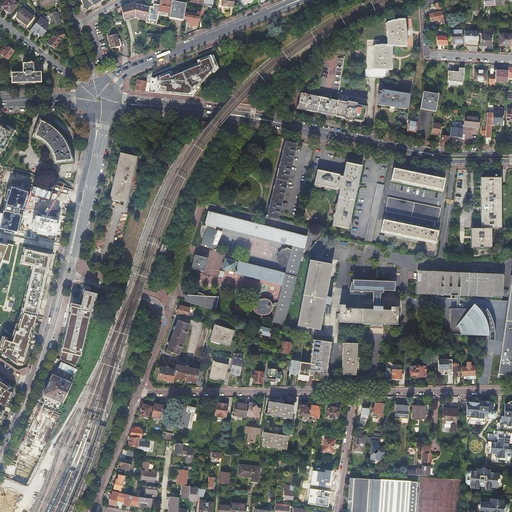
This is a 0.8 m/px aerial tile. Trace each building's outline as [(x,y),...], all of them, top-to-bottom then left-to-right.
[(6,12),(7,11),(10,9),(13,11),(18,4),(13,0),(6,0),(1,7),(5,10),(6,12)] [(88,9),(102,0),(82,0),(84,7),(88,9)] [(171,0),(163,0),(163,1),(160,1),(159,11),(170,13),(171,0)] [(173,0),(171,0),(170,13),(169,17),(183,20),(183,19),(184,12),(186,3),(173,1),(173,0)] [(218,9),(227,9),(228,10),(229,7),(229,6),(233,7),(233,0),(219,0),(219,5),(218,5),(218,9)] [(121,6),(124,21),(135,18),(146,21),(149,6),(135,3),(121,6)] [(32,20),(34,17),(27,11),(28,9),(25,7),(17,17),(23,22),(22,22),(27,26),(30,22),(30,23),(32,20)] [(444,24),(442,11),(430,14),(431,21),(440,19),(441,24),(444,24)] [(54,21),(55,24),(60,23),(57,12),(49,14),(52,22),(54,21)] [(186,23),(198,25),(199,20),(201,12),(198,12),(197,14),(188,13),(187,19),(186,23)] [(29,33),(35,37),(36,35),(41,38),(45,33),(45,32),(47,29),(45,27),(45,26),(42,24),(43,22),(43,21),(43,20),(42,19),(41,19),(40,19),(40,20),(39,20),(29,33)] [(386,24),(387,32),(387,44),(381,44),(372,45),(372,69),(391,70),(392,46),(406,47),(405,46),(406,32),(404,20),(405,20),(405,19),(404,19),(396,19),(393,20),(386,22),(386,23),(385,23),(385,24),(386,24)] [(452,44),(465,43),(464,30),(452,31),(452,44)] [(465,46),(478,46),(478,31),(464,30),(465,43),(465,46)] [(55,49),(58,46),(57,45),(62,39),(66,37),(64,31),(57,33),(55,36),(54,35),(47,43),(55,49)] [(120,46),(117,34),(107,36),(110,48),(120,46)] [(481,45),(491,45),(492,35),(481,35),(481,45)] [(447,36),(437,36),(437,44),(448,45),(447,38),(447,36)] [(14,51),(10,48),(9,49),(5,46),(0,51),(0,52),(8,59),(14,51)] [(219,48),(152,75),(151,83),(149,92),(192,97),(219,69),(213,55),(220,52),(219,48)] [(7,66),(8,73),(11,73),(12,83),(41,82),(41,83),(42,83),(41,71),(34,72),(33,63),(34,63),(34,62),(32,62),(32,61),(30,61),(30,60),(19,51),(7,66)] [(448,71),(448,78),(447,83),(463,84),(464,68),(459,68),(459,72),(458,72),(452,71),(448,71)] [(152,75),(153,70),(148,72),(146,82),(137,80),(135,89),(144,92),(146,83),(151,83),(152,75)] [(487,71),(477,70),(476,81),(484,81),(486,81),(487,71)] [(415,81),(399,78),(397,93),(383,90),(383,92),(379,92),(379,94),(378,95),(379,95),(378,104),(407,109),(410,94),(413,95),(415,81)] [(335,116),(352,119),(355,91),(340,88),(337,101),(335,116)] [(364,93),(357,91),(354,120),(362,121),(367,122),(368,107),(366,107),(367,101),(368,102),(369,94),(364,93)] [(418,122),(416,132),(422,134),(427,110),(427,109),(435,111),(439,93),(438,93),(437,94),(423,92),(421,105),(418,122)] [(298,108),(335,116),(337,101),(306,94),(306,93),(304,93),(304,94),(301,93),(298,108)] [(504,111),(499,111),(499,113),(493,113),(492,119),(492,120),(492,123),(503,124),(504,111)] [(463,126),(479,128),(480,118),(464,116),(463,126)] [(40,120),(38,125),(33,136),(38,139),(40,140),(44,143),(46,144),(49,147),(50,149),(52,154),(54,158),(55,163),(72,162),(72,159),(71,155),(70,153),(70,151),(68,147),(67,144),(63,138),(61,136),(59,133),(57,131),(54,129),(50,126),(40,120)] [(409,120),(407,130),(416,132),(418,122),(409,120)] [(0,145),(5,148),(17,128),(8,122),(6,125),(0,121),(0,145)] [(442,125),(433,123),(431,135),(440,137),(442,125)] [(452,137),(462,138),(463,128),(453,127),(452,137)] [(442,135),(441,144),(446,145),(446,141),(449,142),(450,136),(442,135)] [(278,218),(296,144),(285,142),(267,215),(266,215),(266,216),(267,216),(278,219),(279,219),(279,218),(278,218)] [(340,175),(317,170),(314,185),(337,190),(337,189),(340,190),(332,226),(348,229),(362,166),(346,162),(343,177),(340,176),(340,175)] [(437,175),(433,174),(433,177),(421,174),(421,172),(418,171),(417,173),(405,171),(406,169),(402,168),(402,170),(394,168),(391,180),(442,190),(445,179),(436,177),(437,175)] [(499,178),(501,178),(501,177),(494,177),(492,177),(486,177),(484,177),(480,177),(480,178),(482,178),(483,228),(481,228),(470,228),(470,229),(473,229),(473,248),(472,248),(491,248),(491,247),(490,247),(489,229),(494,228),(502,228),(500,228),(499,178)] [(377,184),(365,241),(372,243),(384,185),(377,184)] [(12,187),(6,204),(7,205),(20,209),(23,210),(28,192),(12,187)] [(388,197),(388,200),(440,211),(441,208),(388,197)] [(440,211),(388,200),(386,208),(439,219),(440,211)] [(5,211),(19,214),(20,209),(7,205),(5,211)] [(439,219),(386,208),(385,211),(438,222),(439,219)] [(4,211),(0,226),(0,228),(17,232),(21,215),(19,214),(5,211),(4,211)] [(274,322),(280,324),(284,325),(295,283),(304,250),(301,249),(305,236),(255,223),(209,212),(207,217),(206,223),(207,223),(206,226),(203,225),(202,225),(201,227),(200,229),(200,231),(200,234),(200,236),(200,238),(202,238),(200,246),(211,248),(215,229),(213,229),(214,225),(250,234),(293,245),(291,250),(290,250),(288,249),(287,249),(285,249),(284,250),(282,251),(281,252),(280,253),(279,254),(279,256),(278,257),(278,259),(278,260),(279,262),(280,263),(281,264),(282,266),(283,266),(285,267),(286,267),(287,267),(286,274),(239,262),(239,263),(236,262),(236,261),(228,259),(227,263),(223,262),(222,266),(223,266),(222,270),(234,273),(235,265),(238,266),(237,271),(235,271),(235,272),(236,272),(236,273),(240,274),(241,276),(242,277),(244,279),(245,279),(247,280),(249,280),(251,280),(253,280),(255,279),(256,278),(283,285),(279,302),(273,303),(273,302),(272,301),(271,300),(269,299),(268,299),(267,299),(265,299),(263,299),(260,301),(259,302),(257,304),(256,305),(256,306),(256,307),(255,308),(255,309),(256,310),(256,311),(257,312),(257,313),(258,313),(259,314),(263,315),(266,315),(268,315),(270,314),(271,314),(272,313),(273,312),(274,310),(274,309),(274,307),(274,306),(278,304),(274,322)] [(35,215),(32,230),(54,236),(57,220),(35,215)] [(392,222),(383,220),(381,231),(426,241),(424,249),(435,252),(437,243),(436,243),(438,231),(429,229),(430,227),(426,227),(426,229),(412,226),(413,224),(409,223),(409,225),(395,222),(396,220),(392,219),(392,222)] [(6,245),(0,243),(0,265),(2,260),(8,245),(6,245)] [(8,245),(2,260),(9,261),(13,245),(6,243),(6,245),(8,245)] [(50,253),(24,247),(21,261),(33,265),(23,309),(18,330),(14,329),(11,341),(4,338),(2,345),(6,348),(4,351),(15,360),(22,361),(36,313),(50,253)] [(192,268),(201,270),(205,271),(208,259),(205,258),(195,256),(192,268)] [(310,260),(297,326),(320,330),(325,304),(328,286),(332,268),(333,265),(310,260)] [(418,294),(438,295),(451,295),(451,299),(457,299),(457,296),(457,294),(481,295),(492,296),(492,297),(502,298),(502,296),(502,294),(503,274),(481,274),(438,272),(418,271),(417,281),(417,293),(418,293),(418,294)] [(393,283),(351,281),(351,284),(350,284),(349,292),(373,292),(380,292),(393,292),(393,283)] [(97,293),(75,287),(70,290),(55,357),(79,367),(84,356),(97,293)] [(511,287),(499,375),(511,376),(511,287)] [(217,307),(218,298),(216,298),(216,297),(207,296),(199,292),(198,295),(188,294),(187,302),(214,310),(214,311),(216,311),(216,310),(216,307),(217,307)] [(180,305),(177,314),(191,318),(194,309),(180,305)] [(345,305),(340,305),(339,323),(397,325),(398,307),(391,307),(391,310),(382,310),(382,307),(380,306),(373,306),(373,310),(345,309),(345,305)] [(457,335),(485,338),(485,336),(484,333),(492,333),(491,341),(492,341),(495,337),(495,329),(493,322),(490,315),(486,308),(483,310),(484,311),(481,312),(478,308),(475,311),(469,306),(466,310),(460,309),(455,310),(455,309),(449,309),(448,309),(448,331),(457,331),(458,333),(457,335)] [(170,342),(167,351),(179,355),(190,325),(178,320),(175,328),(170,342)] [(210,325),(203,323),(193,359),(200,361),(210,325)] [(214,324),(210,340),(221,344),(222,343),(230,345),(234,330),(214,324)] [(311,364),(300,362),(299,375),(298,380),(308,381),(309,374),(313,374),(312,379),(327,381),(329,373),(327,373),(331,342),(314,340),(311,364)] [(283,342),(282,353),(286,353),(290,354),(291,343),(283,342)] [(343,343),(342,375),(349,375),(356,375),(358,344),(343,343)] [(240,378),(243,359),(237,358),(238,354),(234,353),(233,358),(230,372),(234,373),(234,374),(235,375),(237,376),(237,377),(238,377),(240,378)] [(228,365),(230,358),(214,354),(213,361),(228,365)] [(438,360),(438,369),(439,370),(444,370),(445,372),(452,372),(452,367),(452,364),(448,364),(448,360),(438,360)] [(225,380),(226,374),(228,365),(213,361),(209,377),(214,378),(218,379),(218,378),(225,380)] [(291,361),(290,367),(289,373),(294,374),(299,375),(300,362),(291,361)] [(473,379),(475,379),(475,377),(475,376),(475,366),(470,367),(470,363),(467,363),(467,367),(462,367),(462,376),(462,380),(467,379),(467,376),(471,376),(471,379),(473,379)] [(159,367),(157,379),(173,383),(174,378),(197,382),(199,370),(176,365),(175,370),(170,369),(159,367)] [(268,366),(265,382),(270,382),(270,381),(273,382),(275,382),(276,381),(277,381),(277,382),(278,382),(279,382),(280,382),(280,381),(280,380),(280,379),(281,372),(277,372),(278,368),(277,368),(273,367),(272,367),(269,366),(268,366)] [(414,370),(410,370),(409,375),(411,375),(413,375),(413,376),(417,376),(417,377),(425,377),(425,366),(414,366),(414,370)] [(393,370),(392,379),(396,380),(401,380),(402,370),(393,370)] [(255,371),(253,382),(258,382),(262,383),(264,373),(255,371)] [(64,401),(71,384),(58,379),(59,378),(53,375),(45,395),(50,397),(51,396),(64,401)] [(12,391),(0,382),(0,404),(4,406),(12,391)] [(496,417),(496,413),(496,412),(496,411),(495,411),(494,410),(493,410),(493,408),(494,403),(494,402),(482,401),(482,404),(479,403),(479,402),(478,402),(473,402),(468,402),(467,402),(466,418),(467,418),(470,418),(470,421),(476,422),(480,422),(486,422),(486,421),(486,419),(490,420),(490,418),(490,419),(491,419),(492,419),(493,419),(494,419),(495,418),(496,418),(496,417)] [(487,447),(488,448),(489,449),(489,451),(489,454),(492,454),(496,454),(496,458),(496,462),(506,463),(506,462),(507,459),(510,456),(511,455),(511,443),(511,444),(511,440),(511,437),(511,401),(510,402),(508,403),(507,404),(505,404),(504,412),(505,412),(504,413),(504,414),(504,415),(504,416),(503,418),(501,417),(501,418),(501,420),(500,419),(499,423),(499,430),(498,431),(497,431),(496,434),(496,439),(498,439),(497,443),(488,442),(488,444),(487,447)] [(253,403),(249,402),(249,405),(247,417),(252,417),(254,416),(255,418),(259,419),(260,415),(259,413),(260,412),(261,408),(258,408),(256,405),(256,404),(253,403)] [(266,413),(265,415),(267,415),(266,415),(291,419),(293,406),(268,402),(267,414),(266,413)] [(143,404),(139,415),(143,417),(143,418),(147,420),(152,405),(148,403),(147,405),(143,404)] [(222,403),(216,403),(214,417),(226,418),(228,404),(222,403)] [(247,417),(249,405),(244,404),(240,404),(236,403),(234,415),(242,417),(247,417)] [(373,408),(372,417),(384,418),(384,413),(383,413),(384,404),(379,404),(375,403),(375,409),(373,408)] [(159,404),(154,404),(152,416),(160,418),(160,419),(166,420),(168,411),(162,409),(163,405),(159,404)] [(310,415),(311,409),(306,408),(307,405),(304,405),(301,404),(301,407),(300,415),(305,416),(304,418),(306,418),(307,418),(308,418),(309,418),(310,415)] [(180,418),(178,425),(191,428),(193,423),(192,423),(194,414),(195,414),(196,408),(190,407),(185,405),(182,418),(180,418)] [(396,405),(395,418),(408,419),(409,406),(402,406),(396,405)] [(320,413),(320,409),(319,408),(319,407),(316,406),(312,406),(310,414),(318,416),(319,413),(320,413)] [(413,406),(412,419),(421,420),(421,418),(425,419),(425,415),(426,415),(426,414),(427,414),(427,413),(427,412),(426,412),(426,411),(424,411),(424,407),(419,407),(413,406)] [(327,407),(326,418),(338,419),(339,408),(333,408),(327,407)] [(455,424),(456,409),(450,409),(444,409),(443,418),(442,418),(442,419),(443,419),(443,423),(455,424)] [(104,418),(102,425),(107,426),(106,429),(110,431),(112,422),(108,421),(109,419),(104,418)] [(67,511),(72,511),(73,511),(82,488),(93,460),(99,441),(104,427),(99,425),(94,442),(90,454),(85,468),(74,496),(67,511)] [(251,427),(245,426),(244,433),(249,434),(247,442),(255,443),(256,434),(260,435),(261,429),(256,428),(255,429),(252,429),(251,427)] [(131,437),(141,438),(142,430),(140,430),(140,428),(136,427),(136,429),(133,429),(131,437)] [(162,441),(170,442),(172,442),(174,435),(164,432),(162,441)] [(264,433),(262,446),(287,450),(289,436),(264,433)] [(356,435),(354,450),(363,452),(365,436),(356,435)] [(139,444),(146,446),(147,439),(141,438),(131,437),(130,437),(129,444),(133,445),(133,446),(138,447),(139,444)] [(324,441),(324,444),(323,451),(333,453),(334,449),(335,449),(336,448),(337,447),(337,446),(336,445),(335,444),(334,444),(335,440),(325,439),(324,441)] [(372,441),(370,460),(375,461),(376,460),(376,461),(380,461),(381,446),(380,448),(378,447),(378,444),(379,442),(372,441)] [(192,463),(193,449),(194,449),(182,447),(182,445),(176,444),(175,453),(187,455),(187,462),(192,463)] [(406,470),(406,475),(430,476),(431,454),(428,453),(429,451),(429,448),(426,448),(426,453),(423,453),(422,469),(417,469),(417,471),(406,470)] [(121,459),(120,465),(121,465),(120,469),(129,471),(131,462),(134,452),(127,450),(124,460),(121,459)] [(154,462),(153,469),(160,470),(161,463),(154,462)] [(239,465),(238,476),(251,477),(251,478),(251,479),(251,481),(259,482),(260,467),(239,465)] [(177,480),(176,485),(183,486),(186,486),(188,471),(192,471),(192,468),(185,467),(184,471),(179,470),(179,476),(178,480),(177,480)] [(57,511),(62,500),(74,471),(69,469),(60,489),(51,509),(49,511),(57,511)] [(490,470),(477,469),(477,471),(470,471),(468,472),(467,473),(466,474),(466,475),(465,480),(465,481),(466,482),(466,483),(467,484),(468,484),(468,485),(469,485),(469,486),(470,486),(479,487),(480,487),(480,486),(484,487),(485,487),(491,488),(498,488),(498,487),(499,475),(499,473),(490,472),(490,470)] [(141,471),(140,477),(140,481),(142,481),(142,479),(148,480),(147,486),(154,486),(155,482),(156,473),(141,471)] [(221,472),(220,483),(229,484),(230,473),(221,472)] [(117,476),(114,489),(115,489),(115,490),(118,491),(119,490),(121,490),(124,476),(118,475),(118,476),(117,476)] [(306,477),(304,492),(313,494),(315,493),(315,488),(317,488),(318,479),(313,478),(313,475),(310,475),(310,478),(306,477)] [(416,511),(418,482),(350,478),(349,498),(347,498),(347,505),(348,505),(347,511),(416,511)] [(147,486),(146,492),(147,492),(146,496),(156,497),(157,488),(147,486)] [(183,486),(181,498),(189,499),(190,488),(190,486),(186,486),(183,486)] [(199,489),(190,488),(189,499),(189,500),(197,501),(198,498),(198,496),(198,489),(199,489)] [(285,491),(284,499),(293,501),(294,493),(290,492),(290,490),(287,490),(287,492),(285,491)] [(119,493),(113,491),(112,495),(111,494),(110,499),(111,499),(110,504),(115,506),(117,496),(118,496),(119,493)] [(119,493),(118,496),(117,501),(125,503),(124,505),(129,506),(130,504),(130,503),(132,503),(132,504),(134,506),(135,506),(137,497),(127,494),(119,493)] [(151,499),(139,497),(137,507),(138,507),(137,507),(140,508),(149,509),(150,509),(151,499)] [(177,511),(179,498),(171,497),(169,511),(171,511),(177,511)] [(508,511),(509,508),(508,507),(508,506),(508,505),(507,505),(507,504),(506,504),(505,504),(503,504),(504,500),(490,499),(490,502),(486,502),(482,502),(482,504),(480,503),(479,503),(478,504),(478,505),(478,506),(477,507),(477,508),(477,509),(478,510),(478,511),(479,511),(481,511),(508,511)] [(201,500),(199,511),(211,511),(213,503),(206,502),(206,501),(201,500)] [(245,511),(246,504),(231,503),(231,506),(230,511),(245,511)]
